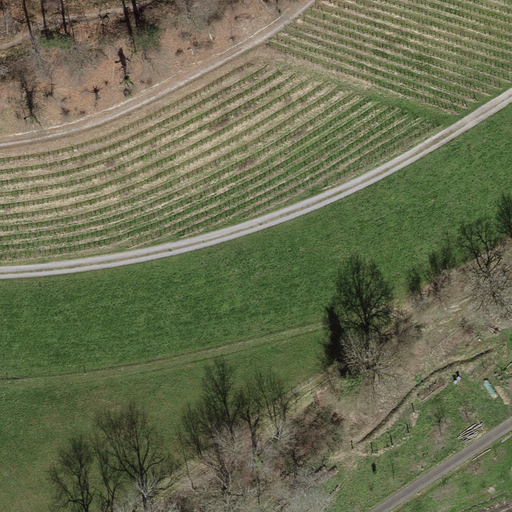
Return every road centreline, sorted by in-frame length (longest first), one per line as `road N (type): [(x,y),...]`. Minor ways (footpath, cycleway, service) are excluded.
road 1 (track): [(0,273),(132,257),(265,223),(374,176),(511,96)]
road 2 (track): [(0,143),(62,133),(130,108),(253,43),(314,0)]
